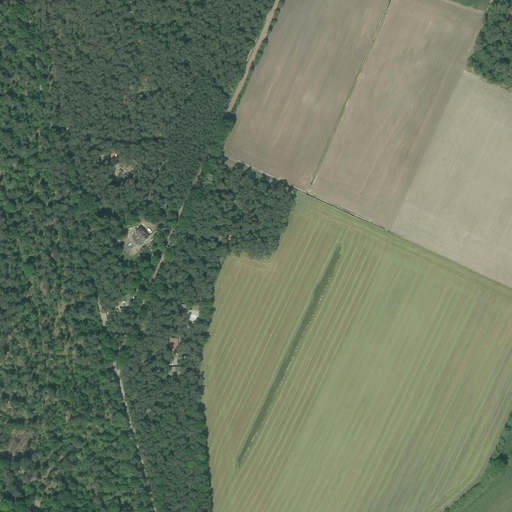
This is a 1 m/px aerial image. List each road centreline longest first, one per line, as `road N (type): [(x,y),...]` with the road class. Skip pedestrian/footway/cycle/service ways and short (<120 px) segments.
road 1 (track): [(278,0),(116,366),(154,511)]
road 2 (track): [(16,0),(116,366)]
road 3 (track): [(179,211),(170,201),(125,0)]
road 4 (track): [(0,186),(43,390)]
road 5 (track): [(0,425),(44,414),(43,390),(116,366)]
